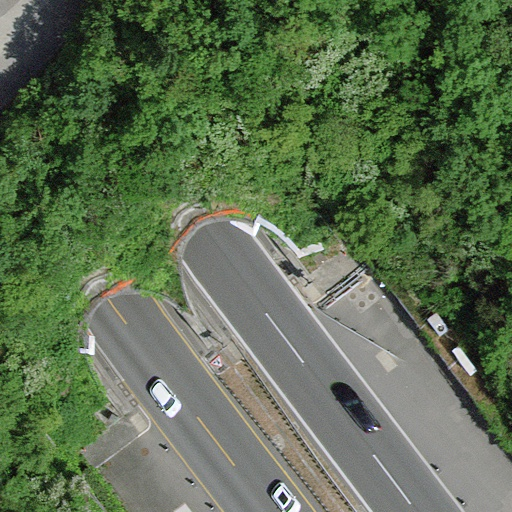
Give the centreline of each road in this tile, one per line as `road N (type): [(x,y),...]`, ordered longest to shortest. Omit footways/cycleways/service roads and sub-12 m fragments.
road 1 (motorway): [(420,511),(31,0)]
road 2 (motorway): [(0,158),(269,511)]
